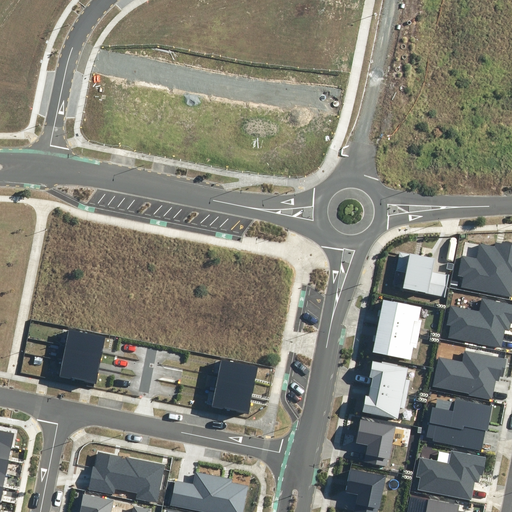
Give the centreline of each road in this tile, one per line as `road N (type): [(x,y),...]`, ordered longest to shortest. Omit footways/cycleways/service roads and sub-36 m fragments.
road 1 (tertiary): [(328,227),(44,174)]
road 2 (tertiary): [(46,161),(259,201),(322,196)]
road 3 (residential): [(69,56),(232,89),(333,99)]
road 4 (residential): [(300,455),(61,408)]
road 5 (tertiary): [(330,324),(300,455)]
road 6 (residential): [(364,130),(391,0)]
road 7 (residential): [(383,209),(511,205)]
